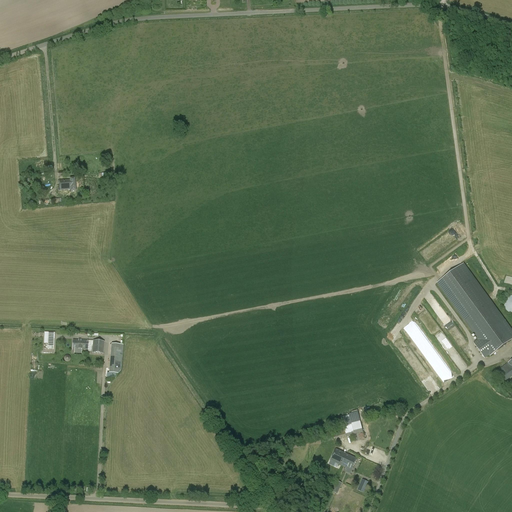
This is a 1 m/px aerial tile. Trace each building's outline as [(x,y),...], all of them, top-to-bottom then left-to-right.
[(71,192),(76,192),(75,179),(70,179),(70,180),(59,181),(60,191),(71,190),(71,192)] [(511,340),(511,332),(463,265),(437,283),(479,340),(473,344),(485,359),(490,355),(490,356),(511,340)] [(48,344),(48,349),(54,349),(54,333),(44,332),(44,344),(48,344)] [(75,350),(88,350),(88,341),(75,341),(73,341),(73,350),(75,350)] [(103,354),(104,342),(93,341),(92,353),(103,354)] [(117,367),(121,368),(123,346),(112,345),(109,374),(116,374),(117,367)] [(511,360),(496,372),(504,383),(511,376),(511,360)] [(354,435),(352,425),(352,424),(343,426),(344,430),(346,436),(346,437),(354,435)] [(346,436),(344,430),(332,434),(334,439),(346,436)] [(352,471),(357,460),(336,450),(330,461),(352,471)] [(332,492),(338,494),(342,483),(336,481),(332,492)] [(365,481),(361,490),(366,492),(370,484),(365,481)]
